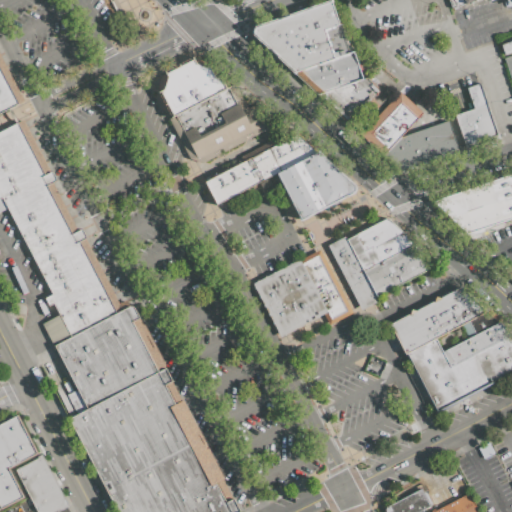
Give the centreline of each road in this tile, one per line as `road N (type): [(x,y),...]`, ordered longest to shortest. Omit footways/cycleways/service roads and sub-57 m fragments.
road 1 (residential): [(0,329),(94,511)]
road 2 (primary): [(253,70),(394,195)]
road 3 (tertiary): [(511,403),(395,463)]
road 4 (residential): [(394,195),(511,154)]
